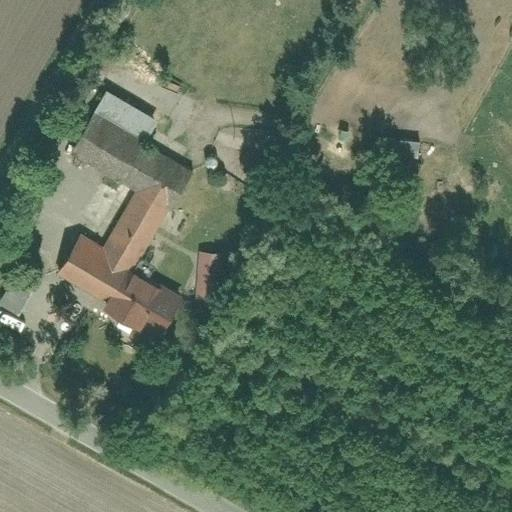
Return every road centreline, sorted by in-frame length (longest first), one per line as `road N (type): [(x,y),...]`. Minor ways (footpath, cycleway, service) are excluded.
road 1 (residential): [(230,511),(0,380)]
road 2 (unclassified): [(101,0),(0,173)]
